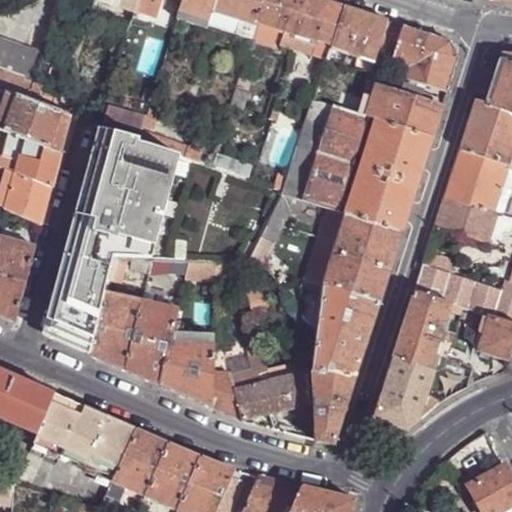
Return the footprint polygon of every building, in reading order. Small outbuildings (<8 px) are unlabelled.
[(96,0),(96,1),(133,13),(135,7),(137,0),(96,0)] [(137,0),(135,7),(156,13),(154,20),(176,27),(180,12),(181,11),(147,0),(137,0)] [(147,0),(181,11),(184,0),(147,0)] [(180,12),(209,21),(212,13),(215,0),(184,0),(181,11),(180,12)] [(252,36),(255,24),(263,0),(215,0),(212,13),(238,22),(234,35),(250,40),(252,36)] [(317,41),(332,46),(344,8),(317,0),(263,0),(255,24),(278,31),(285,33),(316,43),(317,41)] [(377,54),(388,22),(363,14),(344,8),(332,46),(375,60),(377,54)] [(209,21),(207,26),(234,35),(238,22),(212,13),(209,21)] [(421,33),(388,22),(377,54),(407,64),(411,68),(407,80),(447,93),(458,59),(450,42),(421,33)] [(255,24),(252,36),(274,43),(278,31),(255,24)] [(41,60),(49,33),(35,29),(28,50),(27,56),(41,60)] [(312,56),(316,43),(285,33),(281,46),(312,56)] [(33,88),(41,60),(27,56),(28,50),(0,40),(0,71),(24,80),(23,85),(33,88)] [(511,59),(501,56),(493,83),(486,105),(485,106),(511,115),(511,59)] [(309,87),(318,90),(324,70),(315,67),(309,87)] [(28,104),(33,88),(23,85),(24,80),(0,71),(0,93),(6,96),(28,104)] [(432,141),(442,107),(376,87),(366,120),(432,141)] [(70,119),(28,104),(6,96),(0,112),(0,131),(0,132),(8,135),(60,155),(70,119)] [(464,141),(460,151),(507,166),(511,151),(511,115),(485,106),(486,105),(476,102),(472,115),(464,141)] [(317,155),(332,109),(314,103),(298,150),(317,155)] [(423,166),(432,141),(366,120),(332,109),(317,155),(417,187),(423,166)] [(96,129),(98,129),(98,128),(104,130),(109,114),(101,111),(96,129)] [(159,115),(149,112),(139,141),(138,144),(197,163),(197,162),(200,152),(153,136),(159,115)] [(180,175),(180,173),(193,178),(194,172),(231,184),(234,176),(197,163),(138,144),(139,141),(104,130),(98,128),(98,129),(94,145),(101,146),(95,186),(139,193),(143,161),(180,175)] [(51,192),(60,155),(8,135),(0,160),(0,170),(6,173),(51,192)] [(303,202),(317,155),(298,150),(284,193),(284,196),(303,202)] [(450,183),(445,199),(492,214),(507,166),(460,151),(450,183)] [(410,207),(417,187),(317,155),(303,202),(402,233),(410,207)] [(0,209),(41,227),(51,192),(6,173),(0,189),(0,209)] [(281,196),(284,196),(284,193),(234,176),(231,184),(227,196),(273,213),(281,196)] [(402,233),(303,202),(284,196),(281,196),(273,213),(247,266),(256,269),(264,273),(271,281),(292,311),(310,298),(283,277),(287,273),(268,253),(288,209),(330,222),(312,284),(323,288),(379,304),(393,260),(402,233)] [(440,213),(436,228),(500,250),(505,234),(511,236),(511,220),(492,214),(445,199),(440,213)] [(0,317),(16,324),(36,249),(0,239),(0,240),(0,317)] [(511,284),(505,282),(501,294),(448,277),(452,260),(427,253),(423,266),(415,293),(450,305),(488,317),(494,319),(511,324),(511,284)] [(59,275),(109,279),(113,261),(64,259),(59,275)] [(109,279),(108,282),(122,285),(128,262),(113,261),(109,279)] [(136,273),(149,276),(152,263),(137,262),(136,273)] [(186,281),(215,281),(216,266),(189,264),(186,281)] [(216,266),(215,281),(242,281),(239,266),(216,266)] [(264,275),(242,281),(253,319),(275,314),(264,275)] [(103,303),(67,291),(67,290),(56,287),(43,337),(68,347),(91,357),(103,303)] [(309,372),(356,376),(359,368),(376,314),(379,304),(323,288),(313,348),(309,372)] [(402,330),(392,359),(428,370),(436,346),(442,330),(450,305),(415,293),(402,330)] [(113,367),(126,372),(142,303),(105,295),(103,303),(91,357),(113,367)] [(145,381),(160,387),(170,345),(178,311),(142,303),(126,372),(145,381)] [(477,352),(507,362),(511,348),(511,324),(494,319),(488,317),(477,352)] [(436,346),(448,350),(454,334),(442,330),(436,346)] [(190,400),(211,409),(212,375),(213,346),(170,345),(160,387),(190,400)] [(503,375),(511,371),(511,348),(507,362),(503,375)] [(267,373),(263,358),(249,361),(251,372),(252,377),(258,376),(267,373)] [(407,433),(418,424),(423,410),(428,394),(435,372),(428,370),(392,359),(372,422),(407,433)] [(298,365),(267,373),(258,376),(261,386),(303,376),(301,372),(300,372),(298,365)] [(0,421),(26,433),(35,437),(53,396),(0,372),(0,421)] [(261,386),(258,376),(252,377),(251,372),(230,376),(230,377),(234,394),(261,386)] [(346,408),(356,376),(309,372),(314,442),(334,448),(338,434),(346,408)] [(226,416),(241,422),(234,394),(230,377),(212,375),(211,409),(226,416)] [(303,376),(261,386),(269,416),(291,411),(310,406),(307,375),(303,376)] [(241,422),(241,424),(260,419),(269,416),(261,386),(234,394),(241,422)] [(35,437),(33,442),(115,477),(136,432),(92,413),(53,396),(35,437)] [(147,437),(136,432),(115,477),(111,484),(144,499),(167,446),(147,437)] [(33,442),(35,437),(26,433),(2,486),(12,488),(13,488),(29,450),(33,442)] [(115,477),(33,442),(29,450),(111,484),(115,477)] [(182,452),(167,446),(144,499),(175,511),(177,511),(201,461),(182,452)] [(213,465),(201,461),(177,511),(217,511),(227,490),(234,474),(213,465)] [(511,480),(511,479),(503,466),(467,486),(481,511),(498,511),(511,504),(511,480)] [(293,511),(303,491),(260,480),(245,511),(293,511)] [(11,508),(12,488),(2,486),(0,485),(0,504),(5,505),(4,507),(11,508)] [(231,511),(239,496),(227,490),(217,511),(231,511)] [(353,511),(356,504),(303,491),(293,511),(353,511)] [(53,511),(55,498),(44,496),(43,511),(53,511)]
